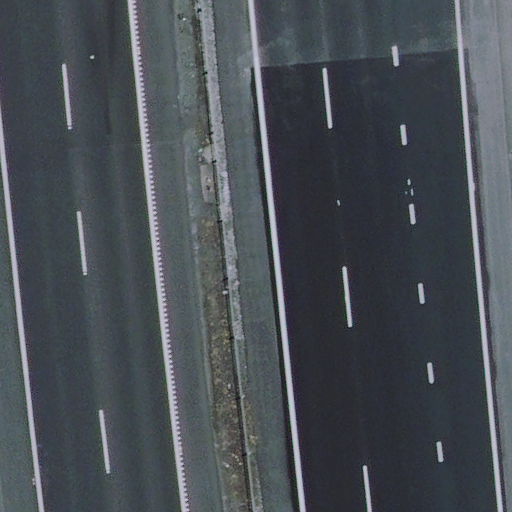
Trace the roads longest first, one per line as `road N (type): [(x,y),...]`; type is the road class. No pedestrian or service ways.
road 1 (motorway): [(363,0),(425,511)]
road 2 (motorway): [(80,511),(20,0)]
